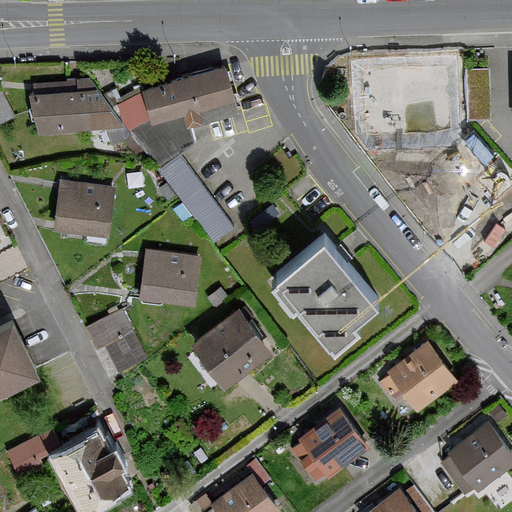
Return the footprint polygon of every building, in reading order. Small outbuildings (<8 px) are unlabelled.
[(237,108),(225,62),(150,84),(110,102),(158,167),(179,152),(197,140),(187,122),(237,108)] [(439,74),(371,77),(372,115),(440,112),(439,74)] [(29,91),(39,129),(103,123),(112,142),(130,133),(90,76),(69,78),(33,81),(34,91),(29,91)] [(0,87),(0,122),(14,116),(0,88),(0,87)] [(433,125),(402,150),(436,193),(467,169),(433,125)] [(158,167),(212,240),(233,225),(179,152),(158,167)] [(61,177),(55,226),(108,232),(114,184),(61,177)] [(333,246),(323,234),(270,278),(290,301),(296,297),(335,343),(359,322),(354,316),(376,297),(333,246)] [(146,246),(140,296),(193,302),(198,252),(146,246)] [(223,383),(270,348),(237,305),(191,339),(223,383)] [(121,307),(87,324),(97,345),(104,341),(118,369),(145,355),(121,307)] [(0,320),(0,387),(39,368),(12,315),(0,320)] [(427,337),(387,367),(417,406),(457,376),(427,337)] [(338,403),(298,434),(302,438),(291,446),(314,476),(324,469),(328,474),(369,443),(338,403)] [(511,451),(487,418),(448,447),(452,452),(441,460),(463,490),(474,482),(477,487),(511,460),(511,451)] [(39,455),(62,444),(52,425),(7,448),(22,475),(43,464),(39,455)] [(114,440),(107,443),(99,428),(53,451),(80,504),(126,481),(117,463),(124,459),(114,440)] [(250,470),(211,499),(214,503),(203,511),(275,511),(280,509),(250,470)] [(420,511),(398,483),(360,511),(420,511)]
